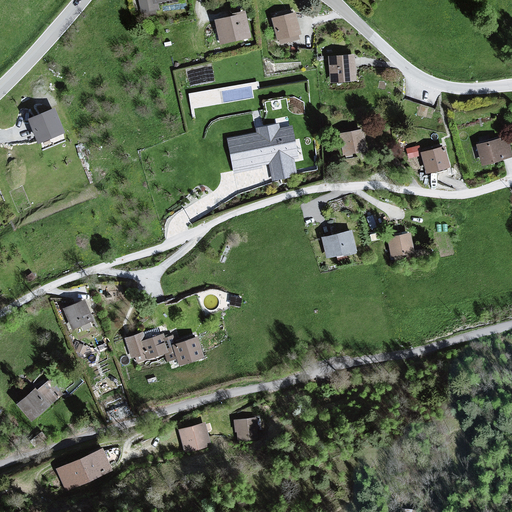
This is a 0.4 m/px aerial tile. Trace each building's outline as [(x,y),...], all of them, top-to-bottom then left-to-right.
[(137,0),(141,15),(158,12),(156,4),(178,0),(137,0)] [(245,14),(215,22),(220,46),(251,39),(245,14)] [(296,14),(272,19),(277,41),(302,36),(296,14)] [(355,56),(329,58),(331,84),(357,82),(355,56)] [(219,86),(189,90),(192,106),(222,102),(219,86)] [(63,131),(54,110),(29,120),(37,142),(63,131)] [(291,126),(229,139),(236,170),(270,163),(273,178),(295,174),(292,158),(298,157),(291,126)] [(363,130),(339,135),(343,157),(367,153),(363,130)] [(511,155),(508,138),(477,145),(482,166),(511,158),(511,155)] [(445,148),(421,153),(426,175),(450,169),(445,148)] [(352,232),(322,238),(326,259),(356,253),(352,232)] [(411,234),(387,238),(390,257),(414,253),(411,234)] [(86,301),(63,309),(71,330),(94,322),(86,301)] [(143,332),(124,339),(132,362),(164,352),(167,362),(177,359),(179,367),(203,359),(196,337),(170,346),(166,332),(145,339),(143,332)] [(35,389),(17,406),(32,422),(60,396),(48,383),(38,393),(35,389)] [(254,419),(232,421),(234,445),(256,443),(254,419)] [(204,425),(177,431),(182,454),(209,449),(204,425)] [(102,451),(54,470),(63,493),(111,474),(102,451)]
